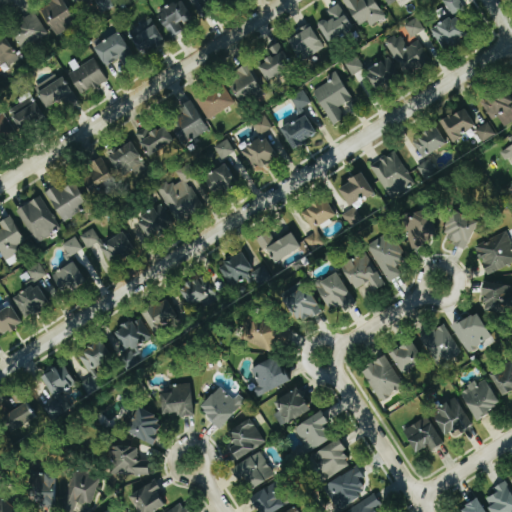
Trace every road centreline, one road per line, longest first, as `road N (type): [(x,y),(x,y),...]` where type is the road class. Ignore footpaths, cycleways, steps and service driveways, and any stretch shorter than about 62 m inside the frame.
road 1 (residential): [(0,370),(511,41)]
road 2 (residential): [(0,185),(289,0)]
road 3 (residential): [(423,511),(336,377),(334,360)]
road 4 (residential): [(421,296),(434,306),(450,303),(459,290),(456,275),(444,265),(428,268),(421,296)]
road 5 (residential): [(201,477),(210,465),(207,450),(181,444),(174,471),(186,480),(201,477)]
